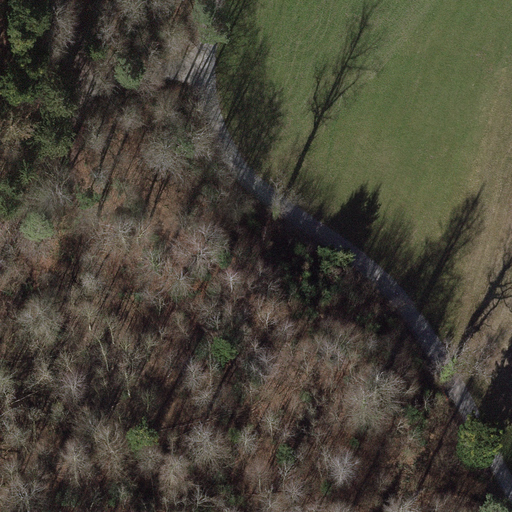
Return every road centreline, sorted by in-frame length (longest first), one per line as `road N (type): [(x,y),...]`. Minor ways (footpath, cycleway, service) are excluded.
road 1 (track): [(214,0),(207,86),(224,142),(249,176),(366,266),(407,309),(511,491)]
road 2 (track): [(76,197),(79,117),(109,13)]
